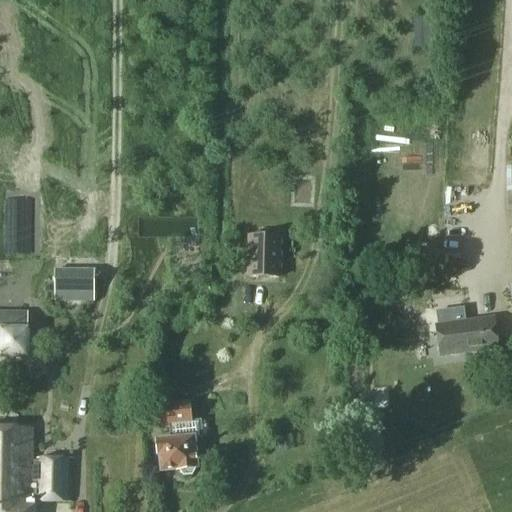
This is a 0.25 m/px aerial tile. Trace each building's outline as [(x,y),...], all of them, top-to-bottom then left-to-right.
[(248,238),(248,281),(280,282),(280,239),(248,238)] [(94,304),(94,280),(54,280),(54,304),(94,304)] [(0,313),(0,361),(30,362),(30,329),(28,329),(28,313),(0,313)] [(499,351),(495,319),(436,327),(440,359),(499,351)] [(175,427),(190,426),(192,426),(190,404),(155,406),(157,428),(175,427)] [(182,478),(192,477),(195,470),(196,469),(193,440),(192,440),(190,426),(175,427),(176,441),(157,443),(158,457),(159,457),(161,473),(179,471),(182,478)] [(32,509),(32,504),(71,504),(72,460),(32,460),(32,430),(0,430),(0,511),(34,511),(35,509),(32,509)]
